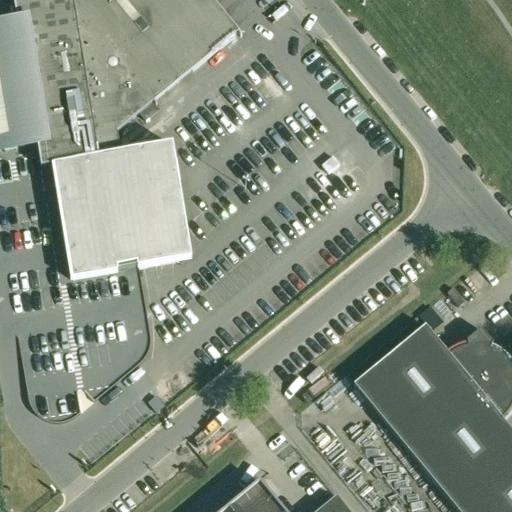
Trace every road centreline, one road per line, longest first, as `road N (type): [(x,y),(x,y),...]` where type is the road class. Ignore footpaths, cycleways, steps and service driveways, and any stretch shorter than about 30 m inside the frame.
road 1 (unclassified): [(87,511),(469,188)]
road 2 (unclassified): [(469,188),(314,0)]
